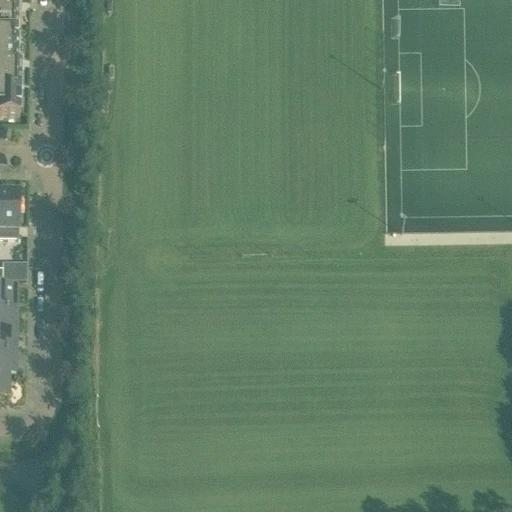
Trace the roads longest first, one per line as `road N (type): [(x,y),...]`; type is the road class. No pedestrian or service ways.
road 1 (residential): [(0,426),(41,422),(54,389),(51,155)]
road 2 (residential): [(53,0),(51,155)]
